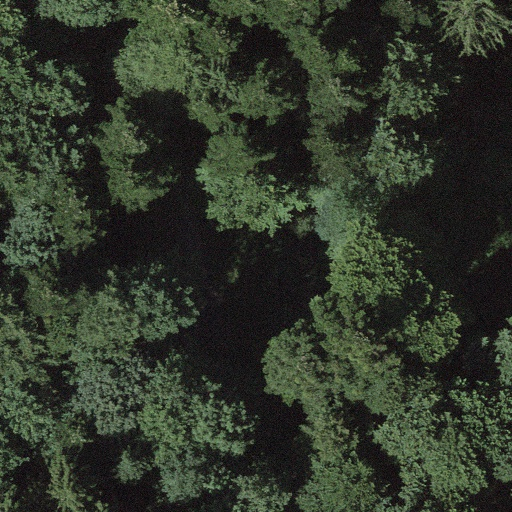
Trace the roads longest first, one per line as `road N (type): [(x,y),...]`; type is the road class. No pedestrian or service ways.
road 1 (track): [(116,0),(204,284),(288,511)]
road 2 (track): [(204,284),(0,474)]
